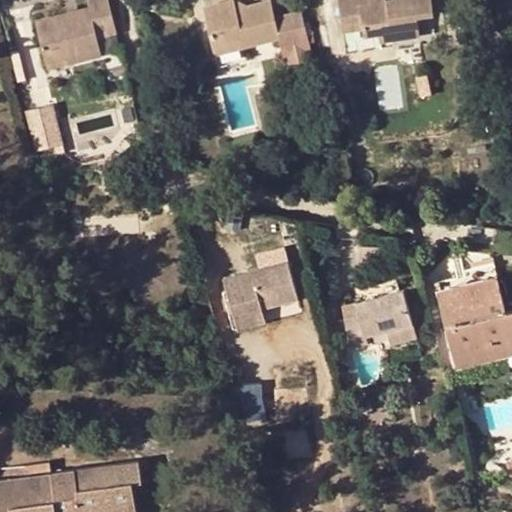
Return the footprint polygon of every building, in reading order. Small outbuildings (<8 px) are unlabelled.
[(85,0),(88,8),(35,23),(47,64),(67,59),(67,63),(100,55),(96,38),(115,32),(106,0),(85,0)] [(234,0),(231,0),(203,8),(213,48),(240,40),(242,47),(278,37),(281,47),(307,41),(299,11),(273,18),(269,2),(237,9),(234,0)] [(337,0),(339,9),(385,2),(384,0),(337,0)] [(396,0),(385,2),(339,9),(341,24),(361,20),(363,29),(364,36),(378,35),(387,33),(389,42),(418,37),(415,17),(431,15),(428,0),(396,0)] [(342,32),(363,29),(361,20),(341,24),(342,32)] [(387,33),(378,35),(378,43),(389,42),(387,33)] [(215,55),(242,47),(240,40),(213,48),(215,55)] [(307,41),(281,47),(285,64),(311,57),(307,41)] [(67,59),(47,64),(48,70),(67,63),(67,59)] [(31,106),(35,149),(62,147),(58,104),(31,106)] [(225,279),(233,315),(299,301),(291,266),(225,279)] [(439,285),(441,295),(502,282),(500,272),(439,285)] [(511,314),(509,315),(502,282),(441,295),(457,369),(511,357),(511,314)] [(345,321),(352,349),(368,346),(366,337),(386,332),(390,347),(418,341),(406,294),(358,304),(361,318),(345,321)] [(0,511),(137,511),(134,481),(142,479),(139,459),(52,471),(30,474),(0,478),(0,511)] [(28,464),(30,474),(52,471),(50,461),(28,464)]
